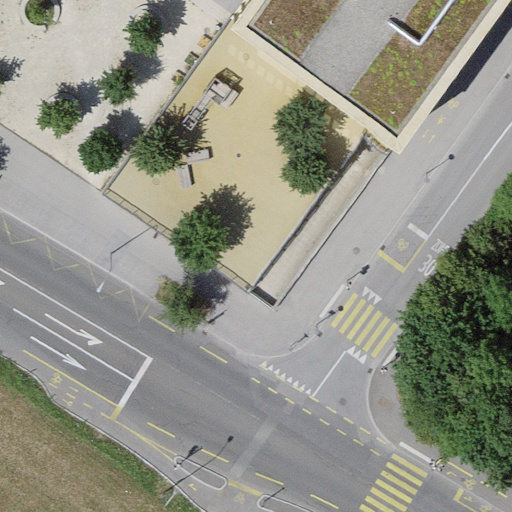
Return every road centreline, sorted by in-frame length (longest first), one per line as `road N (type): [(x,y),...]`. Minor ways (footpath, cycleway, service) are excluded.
road 1 (residential): [(276,444),(511,120)]
road 2 (secondary): [(276,444),(0,284)]
road 3 (secondary): [(396,511),(276,444)]
